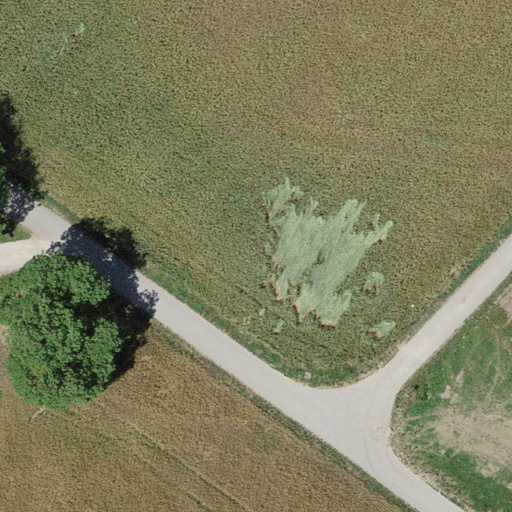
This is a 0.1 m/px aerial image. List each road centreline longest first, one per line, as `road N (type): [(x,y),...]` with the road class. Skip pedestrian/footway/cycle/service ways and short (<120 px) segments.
road 1 (track): [(0,190),(445,511)]
road 2 (track): [(342,437),(511,255)]
